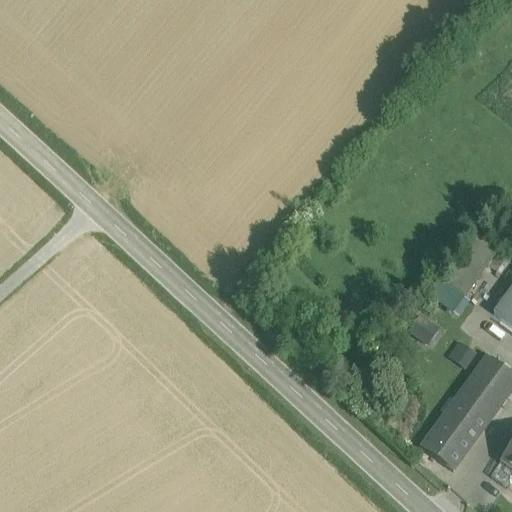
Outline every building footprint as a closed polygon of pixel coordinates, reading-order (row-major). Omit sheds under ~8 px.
[(131,147),(97,114),(83,128),(117,161),(131,147)] [(436,283),(425,300),(455,320),(466,303),(436,283)] [(511,290),(493,317),(511,330),(511,290)] [(428,346),(436,326),(414,318),(406,339),(428,346)] [(447,360),(465,370),(474,353),(456,343),(447,360)] [(511,378),(487,360),(421,450),(453,474),(511,392),(511,378)] [(511,450),(503,462),(511,468),(511,450)]
